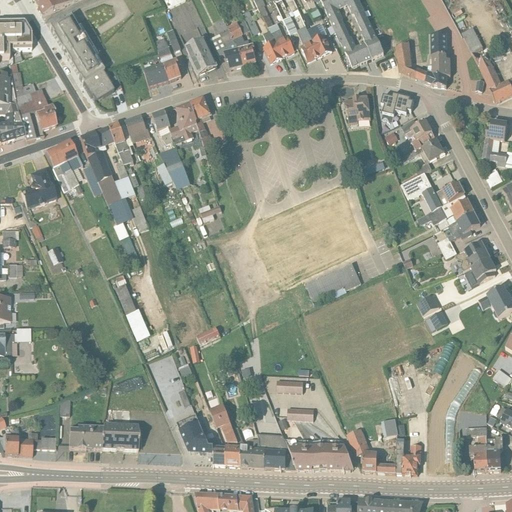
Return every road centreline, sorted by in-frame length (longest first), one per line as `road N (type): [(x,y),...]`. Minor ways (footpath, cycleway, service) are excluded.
road 1 (primary): [(472,490),(38,475)]
road 2 (residential): [(435,98),(364,78),(259,83),(193,92),(92,127)]
road 3 (track): [(345,418),(305,319),(292,298),(263,292),(249,247)]
road 4 (residential): [(435,98),(511,249)]
road 5 (residential): [(92,127),(18,0)]
